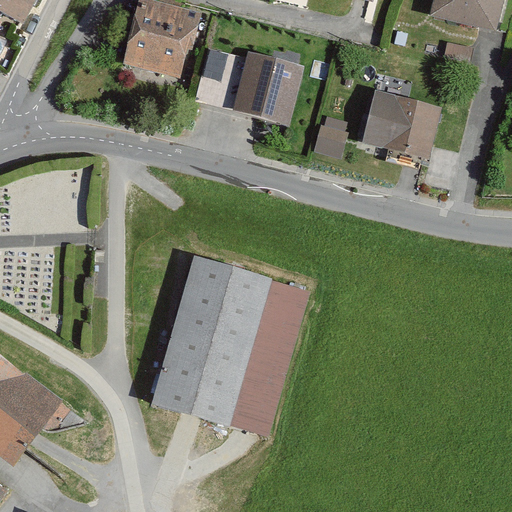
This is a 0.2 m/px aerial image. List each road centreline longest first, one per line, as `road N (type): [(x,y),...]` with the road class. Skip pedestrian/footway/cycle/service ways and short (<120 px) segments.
road 1 (residential): [(118,146),(471,232),(511,234)]
road 2 (residential): [(118,146),(119,423)]
road 3 (residential): [(0,323),(60,356),(119,423)]
road 4 (residential): [(15,144),(9,106),(57,0)]
